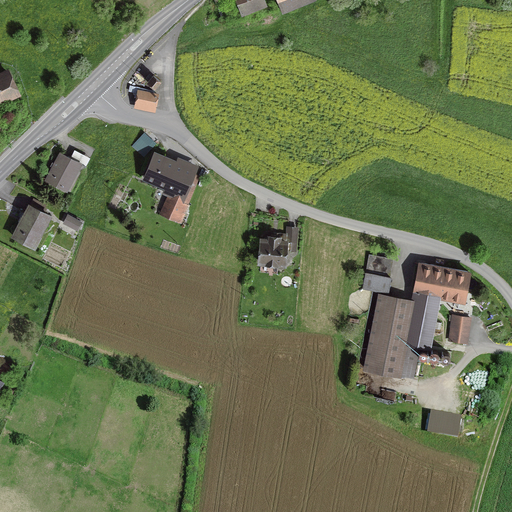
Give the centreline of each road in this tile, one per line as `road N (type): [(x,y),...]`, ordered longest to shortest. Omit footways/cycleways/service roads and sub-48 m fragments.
road 1 (tertiary): [(90,89),(113,109),(178,134),(249,188),(315,217),(442,249),(511,300)]
road 2 (tertiary): [(188,0),(90,89)]
road 3 (track): [(511,392),(475,511)]
road 4 (tertiary): [(90,89),(0,173)]
